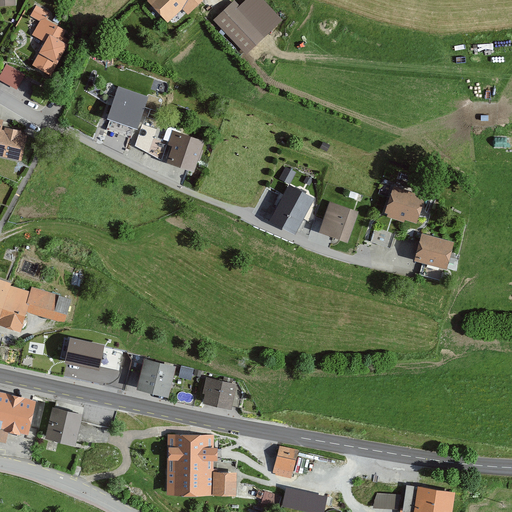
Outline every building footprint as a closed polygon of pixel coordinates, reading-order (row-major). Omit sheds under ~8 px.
[(205,0),(151,0),(148,4),(168,25),(182,11),(188,17),(205,0)] [(261,0),(246,0),(239,7),(266,35),(281,21),(261,0)] [(214,21),(245,54),(266,35),(239,7),(235,2),(214,21)] [(33,66),(53,77),(68,48),(61,44),(67,33),(45,22),(49,14),(36,8),(31,19),(40,24),(32,38),(44,44),(33,66)] [(7,64),(0,77),(0,80),(18,90),(27,74),(7,64)] [(118,90),(107,122),(137,132),(148,100),(118,90)] [(0,157),(22,162),(27,138),(20,137),(21,132),(6,129),(5,133),(2,133),(4,122),(0,121),(0,157)] [(205,142),(172,132),(168,147),(172,148),(167,164),(195,172),(205,142)] [(280,181),(290,186),(295,174),(286,170),(280,181)] [(297,236),(314,199),(289,187),(271,224),(297,236)] [(386,214),(417,225),(425,199),(394,189),(386,214)] [(319,233),(348,243),(359,214),(330,204),(319,233)] [(415,261),(448,269),(454,243),(421,235),(415,261)] [(0,323),(23,331),(29,312),(66,323),(72,301),(31,289),(31,290),(0,280),(0,323)] [(71,339),(66,362),(97,369),(102,346),(71,339)] [(137,389),(168,398),(176,368),(145,360),(137,389)] [(204,405),(231,410),(237,384),(207,378),(203,395),(206,396),(204,405)] [(35,400),(0,392),(0,439),(6,441),(8,429),(29,432),(35,400)] [(45,439),(76,446),(82,414),(51,408),(45,439)] [(165,494),(236,494),(236,473),(214,473),(214,437),(165,437),(165,494)] [(273,475),(293,480),(300,452),(280,447),(273,475)] [(283,502),(324,511),(329,491),(287,482),(283,502)] [(452,511),(455,495),(405,487),(401,511),(452,511)] [(376,491),(375,504),(400,505),(400,492),(376,491)]
